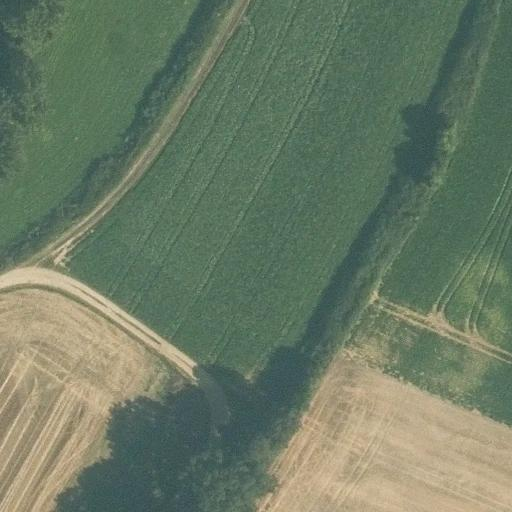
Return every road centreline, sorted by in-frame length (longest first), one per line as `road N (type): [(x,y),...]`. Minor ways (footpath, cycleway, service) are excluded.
road 1 (track): [(237,0),(147,161),(92,222),(0,285)]
road 2 (track): [(177,511),(211,466),(228,414),(206,386),(64,283),(25,269)]
